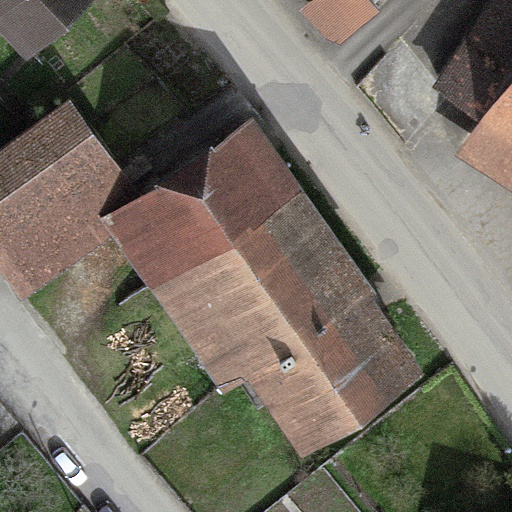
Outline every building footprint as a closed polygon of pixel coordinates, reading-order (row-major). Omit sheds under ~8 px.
[(94,0),(0,0),(49,47),(94,0)] [(315,0),(313,3),(355,42),(394,0),(315,0)] [(511,77),(472,138),(511,164),(511,77)] [(91,81),(0,146),(0,240),(32,284),(111,219),(164,182),(91,81)] [(260,114),(164,182),(111,219),(232,388),(266,364),(321,440),(435,359),(260,114)]
